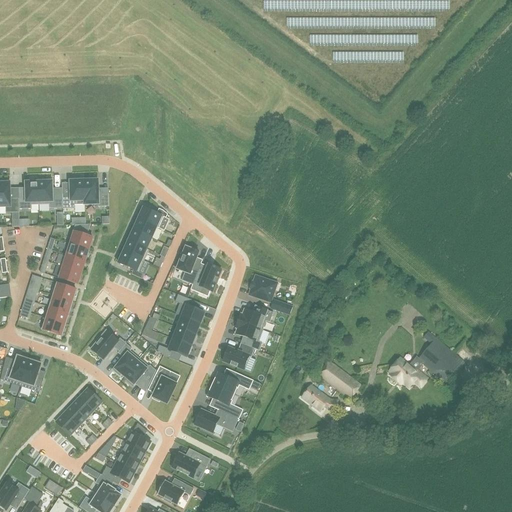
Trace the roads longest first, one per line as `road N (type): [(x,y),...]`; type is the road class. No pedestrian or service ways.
road 1 (residential): [(0,165),(112,161),(241,262),(172,433)]
road 2 (residential): [(225,511),(256,464),(287,442),(434,430),(476,408),(511,375)]
road 3 (residential): [(7,337),(83,364),(134,406)]
road 4 (residential): [(134,406),(76,468),(36,436)]
